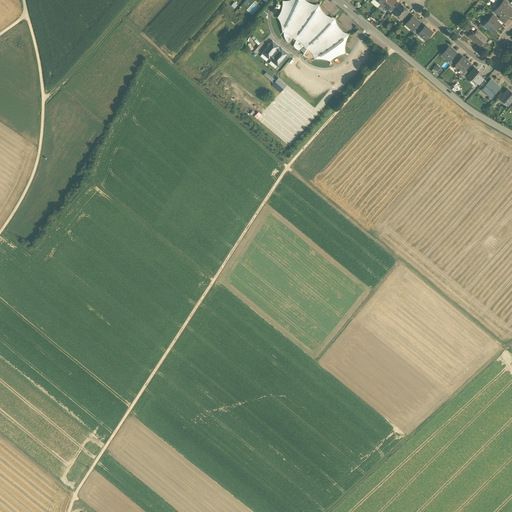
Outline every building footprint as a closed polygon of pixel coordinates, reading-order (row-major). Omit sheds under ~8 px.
[(311,5),(309,4),(307,3),(306,2),(304,1),(303,0),(293,0),(294,0),(291,1),(290,1),(288,2),(286,2),(283,2),(283,5),(282,8),(282,10),(281,12),(280,14),(277,18),(278,20),(279,21),(280,23),(280,24),(280,25),(281,28),(282,32),(284,32),(294,38),(296,40),(305,47),(307,49),(314,58),(315,60),(323,60),(326,61),(327,61),(329,62),(333,58),(336,57),(338,56),(340,55),(340,54),(345,54),(344,51),(344,47),(344,43),(345,39),(346,37),(347,35),(343,33),(339,30),(336,26),(335,21),(332,19),(328,17),(324,15),(321,12),(319,8),(316,6),(314,6),(311,5)] [(384,0),(381,4),(388,10),(392,5),(396,1),(394,0),(384,0)] [(511,12),(511,9),(506,4),(503,2),(495,11),(501,17),(501,16),(505,20),(508,17),(509,16),(510,14),(511,12)] [(395,7),(392,11),(401,20),(409,12),(399,3),(395,7)] [(419,22),(413,16),(407,23),(410,26),(409,27),(413,30),(417,27),(420,23),(419,22)] [(492,18),(485,26),(485,25),(484,26),(487,28),(486,29),(487,30),(492,33),(496,29),(497,29),(498,28),(498,26),(500,24),(496,20),(492,17),(492,18)] [(469,23),(464,28),(467,31),(472,26),(469,23)] [(426,26),(423,29),(421,31),(418,34),(419,35),(423,38),(424,36),(427,39),(432,32),(426,26)] [(487,39),(477,29),(474,33),(471,31),(467,35),(468,36),(471,39),(472,39),(472,38),(478,43),(477,44),(480,47),(482,46),(483,45),(483,43),(487,39)] [(294,38),(284,32),(283,34),(284,36),(285,39),(286,42),(288,44),(293,39),(294,38)] [(255,36),(252,39),(259,46),(262,44),(255,36)] [(296,40),(295,41),(293,46),(294,48),(296,49),(297,50),(299,51),(304,48),(305,47),(296,40)] [(262,54),(269,60),(279,47),(272,42),(262,54)] [(451,50),(448,47),(442,54),(449,61),(452,58),(456,53),(452,49),(451,50)] [(288,54),(281,49),(271,61),(278,67),(288,54)] [(314,58),(307,49),(306,50),(302,55),(304,57),(306,58),(307,58),(308,58),(310,59),(311,59),(313,59),(314,58)] [(457,63),(453,66),(454,67),(457,70),(466,60),(462,57),(457,63)] [(466,60),(457,70),(461,73),(465,69),(470,64),(466,60)] [(436,74),(442,68),(438,64),(432,70),(436,74)] [(482,74),(475,68),(467,76),(471,79),(472,78),(473,78),(476,81),(480,76),(482,74)] [(272,82),(276,79),(268,71),(265,75),(272,82)] [(485,80),(480,76),(476,81),(481,85),(485,80)] [(286,85),(279,78),(273,85),(280,92),(286,85)] [(500,87),(491,79),(482,89),(491,97),(500,87)] [(504,94),(501,98),(500,99),(507,106),(511,100),(511,92),(508,89),(504,94)]
